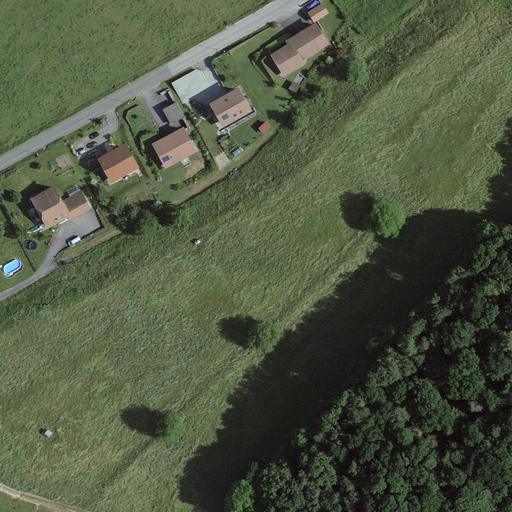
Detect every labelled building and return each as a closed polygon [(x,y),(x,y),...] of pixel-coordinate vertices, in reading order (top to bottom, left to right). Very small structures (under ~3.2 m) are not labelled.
[(315,20),(330,11),(323,0),(308,10),(315,20)] [(334,41),(321,18),(292,34),(295,39),(275,50),(288,72),(310,59),(308,56),(334,41)] [(172,80),(180,95),(208,81),(200,66),(172,80)] [(243,87),(215,103),(227,123),(255,106),(243,87)] [(171,122),(185,116),(178,100),(164,107),(171,122)] [(187,128),(157,144),(166,159),(176,154),(179,160),(199,150),(187,128)] [(130,145),(104,158),(115,178),(140,164),(130,145)] [(61,185),(36,198),(41,207),(39,212),(42,217),(47,218),(51,226),(70,215),(72,219),(93,208),(84,190),(69,198),(61,185)]
